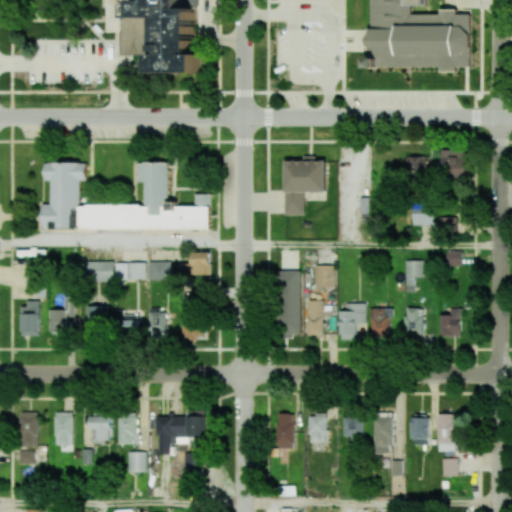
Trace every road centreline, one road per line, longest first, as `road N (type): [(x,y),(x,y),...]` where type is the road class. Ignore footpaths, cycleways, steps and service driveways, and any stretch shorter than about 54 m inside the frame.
road 1 (residential): [(244,511),(245,0)]
road 2 (residential): [(501,511),(501,0)]
road 3 (residential): [(0,375),(511,375)]
road 4 (residential): [(0,118),(501,118)]
